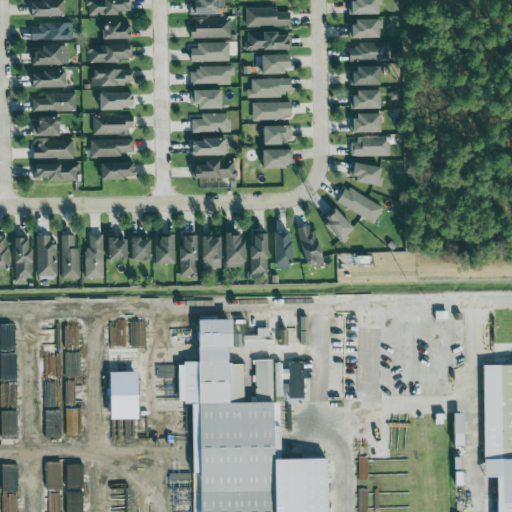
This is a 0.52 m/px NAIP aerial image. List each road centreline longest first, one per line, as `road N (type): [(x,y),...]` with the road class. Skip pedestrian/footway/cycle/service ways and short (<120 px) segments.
road 1 (residential): [(0,207),(289,202),(322,166)]
road 2 (residential): [(158,0),(163,206)]
road 3 (residential): [(0,40),(3,207)]
road 4 (residential): [(322,166),(319,0)]
